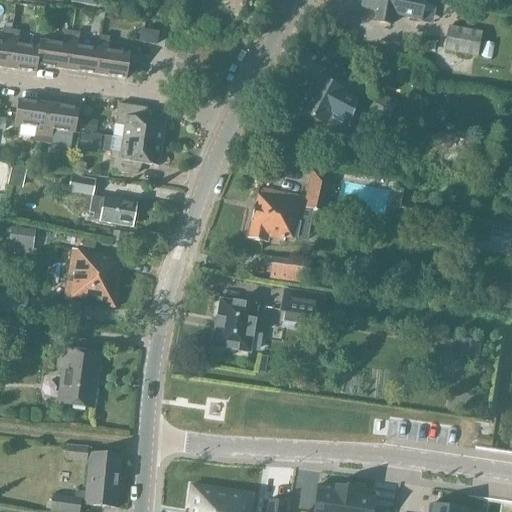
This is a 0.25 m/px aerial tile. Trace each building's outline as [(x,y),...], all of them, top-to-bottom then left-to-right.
[(376,11),(374,22),(390,25),(392,15),(420,21),(424,0),(361,0),(360,8),(376,11)] [(449,27),(445,50),(477,56),(481,33),(449,27)] [(0,43),(0,68),(5,69),(11,31),(3,30),(1,44),(0,43)] [(11,31),(5,69),(35,73),(36,66),(39,49),(17,46),(19,32),(11,31)] [(39,49),(36,66),(66,71),(71,33),(63,31),(61,45),(40,42),(39,49)] [(142,31),(139,42),(155,45),(157,34),(142,31)] [(71,33),(66,71),(96,75),(99,51),(78,48),(80,34),(71,33)] [(99,51),(96,75),(126,79),(126,77),(129,55),(108,52),(109,38),(101,37),(100,40),(99,51)] [(317,78),(299,113),(323,126),(322,130),(341,140),(350,123),(346,121),(357,100),(345,94),(345,93),(317,78)] [(365,107),(382,117),(389,104),(372,94),(365,107)] [(18,101),(14,125),(37,128),(35,142),(42,144),(48,105),(18,101)] [(145,106),(120,103),(117,123),(126,124),(124,138),(164,143),(167,121),(143,118),(145,106)] [(48,105),(42,144),(50,145),(52,131),(72,134),(75,134),(78,110),(48,105)] [(96,132),(98,120),(81,118),(79,130),(96,132)] [(124,138),(123,151),(113,150),(110,170),(135,173),(137,162),(161,165),(164,143),(124,138)] [(13,165),(8,185),(22,189),(27,168),(13,165)] [(256,188),(246,238),(269,243),(270,239),(285,242),(286,238),(298,241),(305,209),(327,214),(335,176),(312,171),(307,198),(256,188)] [(71,177),(68,193),(88,197),(92,197),(95,181),(71,177)] [(88,197),(85,213),(89,218),(102,220),(101,223),(134,228),(138,205),(94,198),(92,197),(88,197)] [(472,249),(511,254),(511,224),(476,220),(472,249)] [(11,228),(9,246),(33,249),(35,230),(11,228)] [(80,248),(92,250),(94,242),(82,240),(80,248)] [(75,251),(66,300),(70,300),(69,310),(79,312),(81,302),(117,309),(123,273),(118,272),(121,259),(75,251)] [(271,259),(269,280),(302,286),(305,265),(293,263),(293,261),(271,259)] [(284,290),(281,311),(319,317),(322,296),(284,290)] [(0,312),(14,315),(16,298),(0,296),(0,312)] [(212,348),(250,354),(257,306),(219,300),(212,348)] [(61,373),(57,404),(92,409),(95,388),(92,388),(93,380),(94,380),(97,355),(61,351),(58,373),(61,373)] [(67,447),(66,461),(86,462),(88,449),(67,447)] [(77,511),(79,504),(84,505),(118,508),(122,457),(89,454),(85,494),(76,492),(75,499),(52,496),(50,511),(55,511),(77,511)] [(190,486),(186,511),(248,511),(251,498),(231,495),(232,492),(190,486)] [(342,511),(346,489),(334,488),(318,486),(313,511),(342,511)] [(346,489),(342,511),(370,511),(373,494),(358,491),(346,489)] [(268,497),(265,511),(284,511),(287,500),(268,497)]
